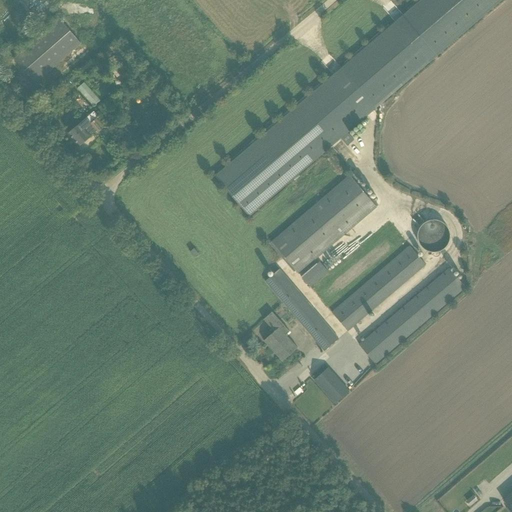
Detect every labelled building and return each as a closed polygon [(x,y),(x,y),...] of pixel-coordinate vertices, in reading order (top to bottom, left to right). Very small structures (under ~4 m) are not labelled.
[(50,0),(14,0),(30,18),(50,0)] [(40,85),(86,45),(64,20),(18,59),(40,85)] [(402,26),(217,175),(252,218),(346,142),(351,148),(359,142),(352,134),(435,66),(402,26)] [(98,108),(105,102),(87,84),(81,90),(98,108)] [(81,146),(102,128),(89,113),(68,131),(81,146)] [(350,150),(346,154),(364,173),(368,169),(350,150)] [(356,177),(274,242),(301,275),(382,210),(356,177)] [(427,217),(417,239),(445,252),(455,230),(427,217)] [(415,247),(335,313),(353,334),(363,326),(369,333),(359,341),(379,366),(471,290),(453,268),(412,302),(403,291),(431,267),(415,247)] [(322,261),(303,275),(305,277),(323,264),(322,261)] [(306,278),(314,289),(333,274),(325,263),(306,278)] [(268,282),(329,353),(344,340),(283,269),(268,282)] [(338,292),(332,296),(338,305),(344,301),(338,292)] [(282,362),(298,348),(278,327),(263,341),(282,362)] [(332,368),(317,382),(339,406),(354,392),(332,368)] [(306,386),(299,393),(302,397),(310,389),(306,386)] [(474,506),(481,501),(477,496),(470,501),(474,506)]
